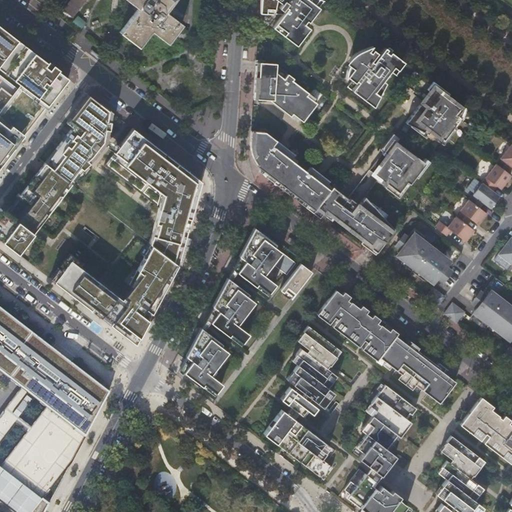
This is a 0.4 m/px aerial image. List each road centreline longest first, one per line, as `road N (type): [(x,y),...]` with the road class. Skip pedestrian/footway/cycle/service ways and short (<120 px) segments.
road 1 (residential): [(224,174),(426,327)]
road 2 (residential): [(144,374),(297,490),(311,511)]
road 3 (tertiary): [(144,374),(195,277),(224,174)]
road 4 (residential): [(0,263),(144,374)]
road 5 (tertiary): [(224,174),(238,0)]
road 6 (residential): [(92,72),(224,174)]
road 7 (tertiary): [(69,511),(144,374)]
road 8 (residential): [(0,195),(92,72)]
road 9 (residential): [(426,327),(509,223)]
